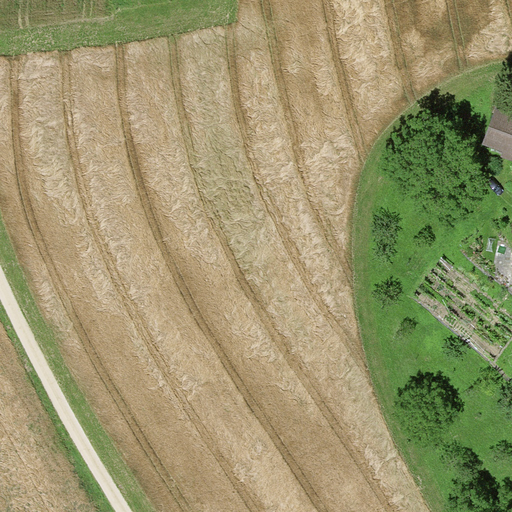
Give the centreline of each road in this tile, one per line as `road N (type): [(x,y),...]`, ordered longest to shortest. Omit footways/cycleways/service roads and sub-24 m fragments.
road 1 (track): [(121,511),(42,379),(0,285)]
road 2 (track): [(444,511),(379,386)]
